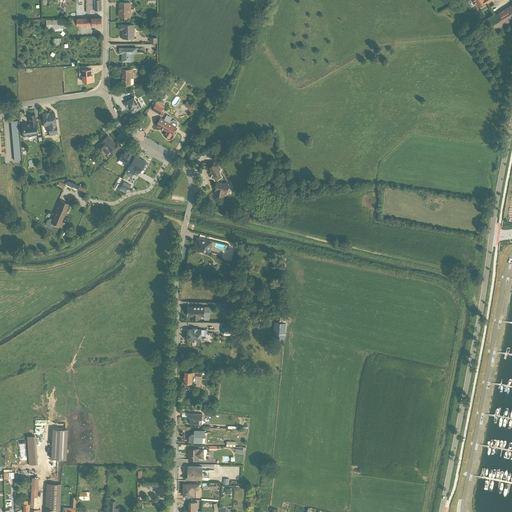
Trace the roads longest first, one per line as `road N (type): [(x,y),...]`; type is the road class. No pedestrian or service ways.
road 1 (track): [(0,269),(71,260),(132,213),(148,212),(439,283),(456,299),(460,320),(424,511)]
road 2 (track): [(484,289),(448,269),(143,198),(131,198),(57,250),(0,254)]
road 3 (residential): [(104,92),(127,135),(183,168),(192,193),(177,266),(171,511)]
road 4 (unclassified): [(511,120),(441,511)]
